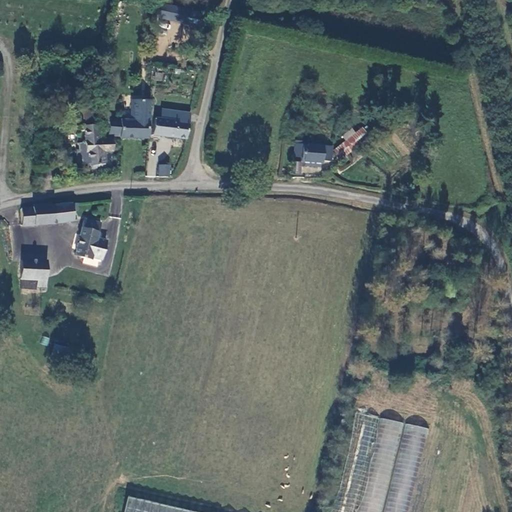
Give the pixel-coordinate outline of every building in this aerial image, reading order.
[(169,20),(173,6),(166,4),(162,18),(169,20)] [(186,24),(190,10),(173,6),(169,20),(186,24)] [(120,138),(147,139),(149,103),(134,103),(133,122),(128,122),(110,122),(109,137),(120,137),(120,138)] [(187,127),(191,128),(191,123),(155,119),(152,136),(186,140),(187,127)] [(111,152),(111,140),(98,141),(98,125),(86,125),(87,141),(79,141),(79,149),(76,153),(76,158),(79,161),(79,164),(87,164),(87,166),(90,166),(96,166),(96,172),(103,172),(103,167),(105,167),(104,152),(111,152)] [(350,151),(372,134),(367,127),(363,130),(362,128),(344,143),(350,151)] [(321,160),(329,161),(331,148),(296,144),(295,158),(300,159),(300,163),(302,164),(317,165),(320,166),(321,160)] [(160,166),(159,178),(168,177),(169,166),(160,166)] [(79,209),(78,202),(62,203),(50,208),(50,206),(33,207),(33,209),(22,210),(22,226),(36,224),(57,223),(73,221),(73,209),(79,209)] [(74,255),(90,260),(91,256),(100,259),(106,240),(95,237),(100,223),(84,219),(74,255)] [(46,262),(22,261),(21,280),(37,280),(37,287),(45,287),(46,262)] [(355,413),(332,511),(412,511),(431,430),(355,413)] [(187,511),(127,499),(124,511),(187,511)]
